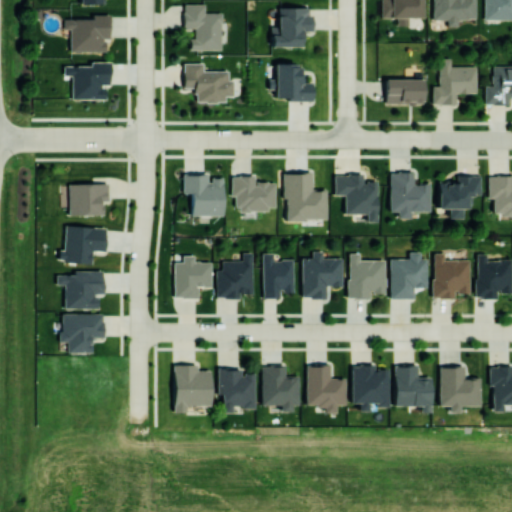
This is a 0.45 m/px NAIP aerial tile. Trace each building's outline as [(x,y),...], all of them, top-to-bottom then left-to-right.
[(421,16),(420,0),(379,0),(379,17),(421,16)] [(430,0),(431,19),(445,19),(445,25),(456,25),(456,18),(474,18),(473,0),(430,0)] [(511,18),(511,0),(482,0),(483,19),(511,18)] [(219,49),(220,12),(203,11),(203,3),(181,3),(181,27),(193,27),(193,37),(188,37),(188,48),(219,49)] [(269,46),(301,45),(301,29),(309,29),(309,6),(276,6),(276,28),(269,28),(269,46)] [(68,51),(103,50),(103,37),(108,37),(107,13),(90,13),(90,18),(61,18),(61,28),(68,28),(68,51)] [(474,93),(474,65),(449,65),(449,57),(436,57),(437,84),(430,85),(430,103),(454,103),(454,93),(474,93)] [(69,98),(103,98),(103,83),(108,83),(108,60),(88,60),(88,64),(62,64),(61,74),(69,74),(69,98)] [(226,70),(201,70),(201,62),(180,62),(180,86),(193,86),(192,101),(224,101),(224,95),(231,95),(231,78),(226,78),(226,70)] [(273,99),(309,99),(310,81),(301,81),(301,63),(273,62),(273,99)] [(511,64),(490,64),(490,84),(483,84),(483,103),(507,103),(507,95),(511,95),(511,64)] [(383,103),(422,102),(421,77),(383,78),(383,103)] [(387,172),(388,211),(395,210),(395,217),(408,217),(408,210),(427,210),(427,182),(411,182),(411,171),(387,172)] [(281,172),(282,219),(324,219),(324,188),(310,188),(309,172),(281,172)] [(188,215),(221,214),(220,176),(206,176),(206,173),(180,174),(180,193),(188,192),(188,215)] [(375,180),(361,180),(360,173),(331,174),(331,193),(342,193),(342,213),(364,213),(364,221),(375,221),(375,180)] [(252,181),(252,174),(228,175),(229,195),(234,195),(234,210),(273,208),(273,180),(252,181)] [(510,174),(485,175),(486,198),(491,197),(491,214),(511,213),(510,174)] [(435,207),(446,207),(446,217),(460,217),(460,205),(471,205),(471,194),(478,194),(478,175),(454,175),(454,180),(435,180),(435,207)] [(66,182),(66,214),(101,214),(101,199),(106,199),(106,182),(66,182)] [(62,249),(56,249),(56,261),(90,262),(90,250),(102,250),(103,226),(62,224),(62,249)] [(299,256),(300,297),(324,297),(324,285),(340,285),(340,256),(321,256),(321,250),(310,250),(310,256),(299,256)] [(251,292),(251,251),(240,251),(240,259),(220,260),(220,268),(214,269),(214,297),(238,297),(238,292),(251,292)] [(387,297),(411,297),(411,286),(424,286),(425,257),(419,257),(419,251),(407,251),(407,257),(388,257),(387,297)] [(278,297),(278,291),(292,291),(291,258),(272,258),(272,252),(260,252),(261,297),(278,297)] [(345,296),(368,297),(368,292),(382,292),(383,259),(358,258),(358,252),(346,252),(345,296)] [(468,259),(442,259),(442,252),(430,252),(430,297),(453,297),(453,292),(467,292),(468,259)] [(509,258),(485,259),(485,252),(473,253),(474,297),(494,297),(494,292),(510,292),(509,258)] [(209,260),(193,261),(192,254),(180,254),(181,261),(171,261),(172,297),(196,297),(196,286),(210,286),(209,260)] [(96,307),(95,293),(101,293),(100,268),(71,269),(71,273),(54,273),(54,284),(61,283),(62,308),(96,307)] [(101,312),(58,312),(58,341),(65,341),(65,351),(89,351),(89,336),(100,336),(101,312)] [(184,404),(208,405),(208,369),(194,369),(195,363),(171,363),(170,410),(184,411),(184,404)] [(259,404),(278,403),(278,411),(290,410),(290,403),(296,403),(296,374),(282,374),(282,364),(258,365),(259,404)] [(303,404),(322,404),(322,412),(334,412),(334,403),(343,403),(343,376),(328,376),(328,364),(303,364),(303,404)] [(349,402),(356,402),(357,409),(367,409),(367,405),(386,404),(386,367),(372,368),(372,364),(348,364),(349,402)] [(392,404),(417,404),(417,411),(428,411),(428,376),(414,376),(414,364),(391,364),(392,404)] [(511,403),(511,365),(488,365),(488,410),(501,410),(501,404),(511,403)] [(437,405),(447,405),(447,411),(457,411),(457,404),(478,404),(478,376),(462,376),(462,366),(437,366),(437,405)] [(220,411),(230,411),(230,407),(252,407),(252,372),(238,372),(238,367),(214,367),(215,393),(219,393),(220,411)]
